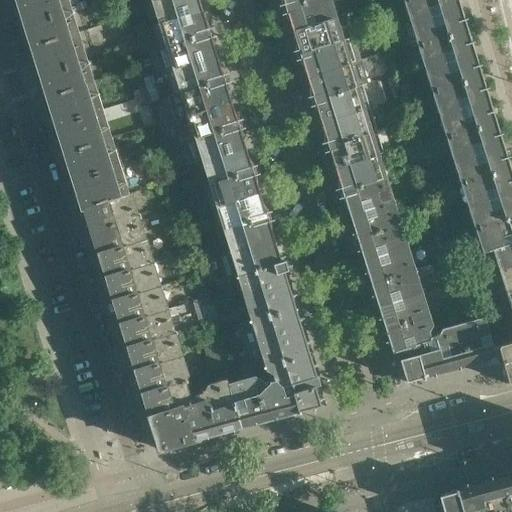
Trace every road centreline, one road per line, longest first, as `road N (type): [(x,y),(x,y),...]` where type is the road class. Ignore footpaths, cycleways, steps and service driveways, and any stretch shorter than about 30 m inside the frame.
road 1 (residential): [(241,0),(374,448)]
road 2 (residential): [(135,474),(0,42)]
road 3 (tertiary): [(145,509),(374,448)]
road 4 (tertiary): [(374,448),(511,411)]
